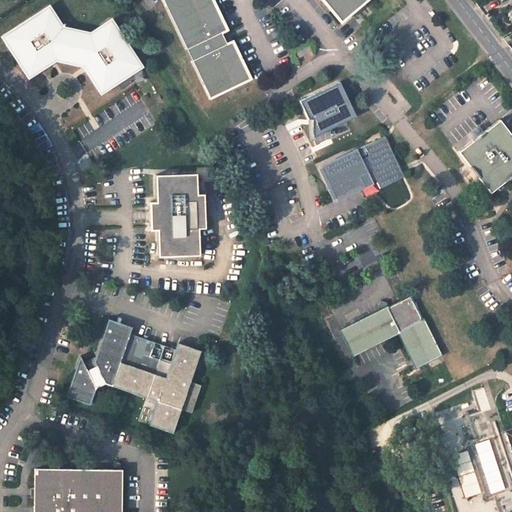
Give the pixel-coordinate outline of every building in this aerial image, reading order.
[(210,0),(160,0),(208,100),(249,80),(230,42),(225,45),(220,34),(226,32),(210,0)] [(321,0),(339,21),(364,0),(321,0)] [(59,61),(88,67),(99,87),(102,87),(112,84),(117,82),(122,79),(127,76),(132,72),(136,67),(139,63),(113,21),(90,35),(63,29),(50,8),(6,34),(14,55),(27,77),(59,61)] [(305,43),(293,51),(296,57),(309,49),(305,43)] [(298,99),(306,117),(314,118),(312,121),(311,127),(310,131),(310,136),(354,117),(338,81),(298,99)] [(456,151),(487,194),(511,175),(511,139),(498,120),(488,127),(456,151)] [(326,143),(346,138),(344,129),(323,133),(326,143)] [(384,135),(319,166),(334,198),(375,179),(379,187),(398,178),(394,170),(399,168),(384,135)] [(403,176),(399,168),(394,170),(398,178),(403,176)] [(198,176),(157,177),(158,204),(151,204),(152,232),(158,232),(159,259),(200,258),(199,231),(206,231),(206,203),(198,203),(198,196),(198,176)] [(337,314),(349,338),(388,319),(406,353),(415,349),(419,359),(435,351),(400,283),(337,314)] [(177,349),(167,346),(135,335),(138,326),(115,318),(112,326),(99,362),(88,368),(82,357),(68,398),(93,407),(99,390),(111,385),(149,397),(159,401),(151,425),(175,433),(183,409),(194,413),(202,389),(191,386),(201,357),(203,351),(179,343),(177,349)] [(511,425),(497,431),(511,469),(511,425)] [(115,511),(114,472),(27,474),(27,511),(115,511)]
